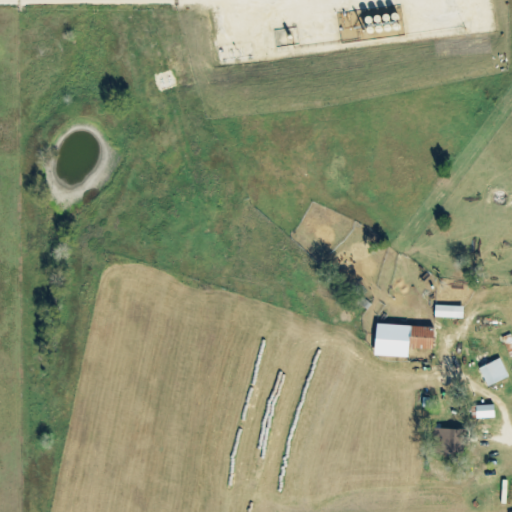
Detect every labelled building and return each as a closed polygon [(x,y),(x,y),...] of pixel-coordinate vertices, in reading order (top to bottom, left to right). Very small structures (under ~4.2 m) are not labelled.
[(464,306),(435,305),(435,317),(464,318),(464,306)] [(376,356),(410,357),(410,348),(434,349),(435,327),(377,324),(376,356)] [(479,368),(487,386),(509,377),(501,358),(479,368)] [(496,418),(495,405),(477,405),(477,418),(496,418)] [(467,454),(467,438),(461,438),(461,429),(434,429),(433,453),(467,454)]
